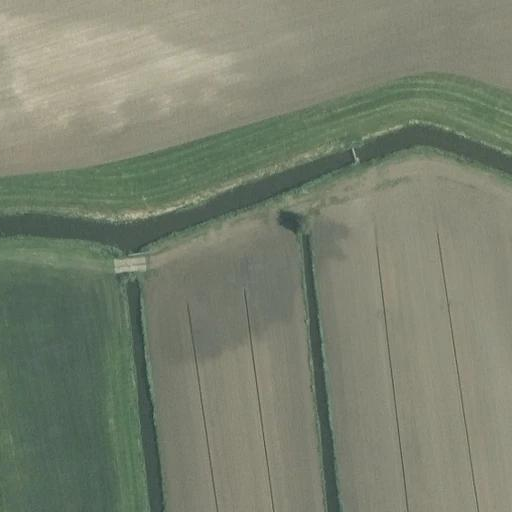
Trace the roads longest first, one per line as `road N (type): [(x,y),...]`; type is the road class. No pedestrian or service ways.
road 1 (track): [(0,276),(146,265),(416,169),(450,172),(511,198)]
road 2 (track): [(0,156),(79,160),(157,151),(406,67),(461,71),(511,91)]
road 3 (track): [(295,511),(258,225)]
